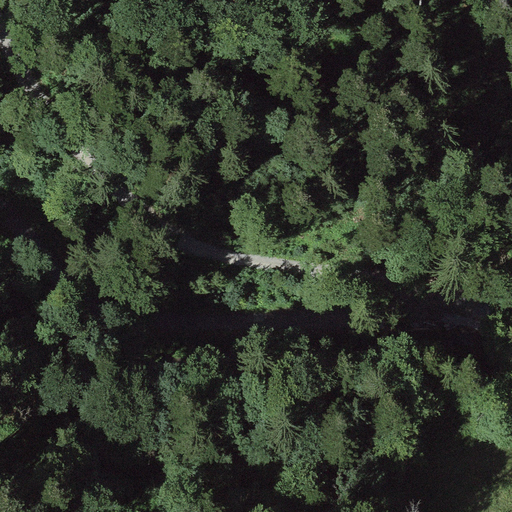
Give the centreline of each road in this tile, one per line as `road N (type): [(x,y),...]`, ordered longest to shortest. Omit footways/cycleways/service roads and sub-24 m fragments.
road 1 (unclassified): [(445,306),(402,286),(185,244),(148,220),(82,151),(0,33)]
road 2 (unclassified): [(0,209),(68,284),(113,314),(389,318),(445,306)]
